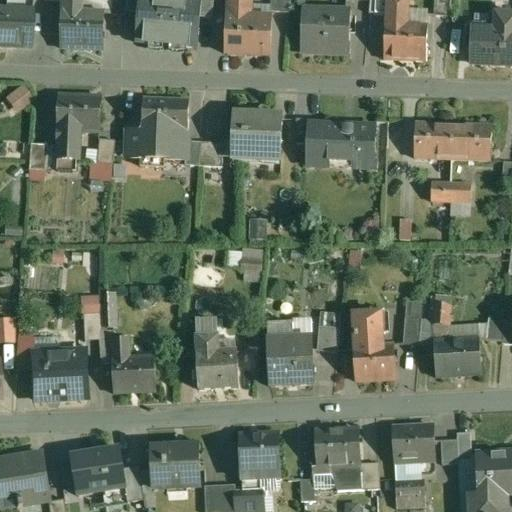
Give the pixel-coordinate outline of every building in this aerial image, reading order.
[(31,0),(6,0),(6,13),(0,12),(0,47),(30,49),(31,0)] [(64,0),(65,3),(64,13),(62,50),(103,52),(104,15),(83,14),(83,0),(64,0)] [(128,0),(111,0),(111,16),(127,17),(128,0)] [(163,0),(146,0),(146,17),(144,53),(184,54),(185,19),(174,18),(163,18),(163,0)] [(174,0),(163,0),(163,18),(174,18),(174,0)] [(212,0),(189,0),(189,11),(212,11),(212,0)] [(250,0),(230,0),(230,21),(250,22),(250,0)] [(277,0),(277,11),(295,12),(295,0),(277,0)] [(411,2),(391,1),(390,27),(410,28),(411,2)] [(351,12),(303,11),(301,54),(348,55),(348,34),(350,34),(351,12)] [(511,15),(496,15),(495,33),(473,32),(472,65),(511,66),(511,15)] [(230,21),(229,21),(227,57),(269,59),(270,22),(250,22),(230,21)] [(390,27),(388,27),(386,62),(427,64),(429,29),(410,28),(390,27)] [(11,95),(19,112),(39,104),(31,86),(11,95)] [(103,101),(61,99),(59,134),(78,135),(101,136),(103,101)] [(182,102),(145,100),(144,133),(129,132),(128,156),(142,156),(142,169),(165,169),(165,157),(187,158),(189,158),(189,143),(190,102),(182,102)] [(283,119),(235,117),(234,142),(223,141),(223,145),(224,145),(224,158),(282,161),(283,119)] [(316,121),(298,121),(297,145),(309,145),(309,126),(315,126),(316,121)] [(315,126),(309,126),(309,145),(308,167),(375,170),(377,129),(315,126)] [(493,128),(418,126),(416,160),(492,163),(493,128)] [(78,135),(60,134),(59,153),(77,154),(78,135)] [(116,144),(100,142),(98,166),(114,168),(116,144)] [(202,144),(189,143),(189,158),(187,158),(186,167),(200,168),(202,144)] [(223,145),(202,144),(200,168),(223,169),(224,158),(224,145),(223,145)] [(49,148),(33,146),(31,171),(47,173),(49,148)] [(77,154),(59,153),(58,174),(77,174),(77,154)] [(511,164),(506,164),(503,187),(511,187),(511,164)] [(453,186),(434,185),(433,204),(452,205),(453,186)] [(474,187),(453,186),(452,205),(473,205),(474,187)] [(271,238),(271,221),(254,220),(254,238),(271,238)] [(247,265),(269,264),(268,250),(246,252),(247,265)] [(245,267),(244,252),(232,253),(234,268),(245,267)] [(247,281),(265,282),(266,267),(247,266),(247,281)] [(107,341),(105,296),(89,297),(91,342),(107,341)] [(424,306),(408,304),(407,320),(422,322),(424,306)] [(384,347),(382,315),(354,316),(356,348),(358,383),(396,381),(394,346),(384,347)] [(0,345),(22,344),(20,319),(0,320),(0,345)] [(407,320),(406,320),(404,346),(420,348),(423,322),(422,322),(407,320)] [(219,338),(200,339),(201,356),(220,355),(219,338)] [(482,341),(435,344),(437,380),(484,377),(482,341)] [(313,352),(270,354),(272,389),(314,387),(313,352)] [(87,353),(33,356),(34,367),(31,367),(33,400),(89,398),(87,353)] [(201,356),(199,357),(200,392),(240,390),(238,355),(220,355),(201,356)] [(155,358),(113,361),(115,395),(157,393),(155,358)] [(435,428),(394,430),(396,464),(436,462),(435,428)] [(360,432),(317,434),(317,444),(311,444),(312,469),(313,469),(314,481),(315,481),(315,469),(330,469),(339,493),(363,492),(362,466),(360,432)] [(473,460),(472,434),(458,435),(458,442),(459,460),(473,460)] [(279,436),(241,438),(243,482),(262,481),(263,491),(265,491),(265,493),(278,492),(281,489),(281,480),(282,480),(279,436)] [(458,442),(442,442),(443,466),(459,466),(459,460),(458,442)] [(200,448),(152,450),(153,472),(154,491),(155,491),(202,488),(200,448)] [(102,456),(75,460),(75,458),(73,459),(77,485),(79,497),(127,490),(121,451),(102,454),(102,456)] [(511,454),(478,456),(480,495),(473,496),(473,511),(501,511),(501,494),(511,493),(511,454)] [(43,456),(13,460),(14,463),(0,465),(0,509),(17,506),(17,511),(21,510),(20,501),(50,496),(43,456)] [(73,459),(59,461),(63,487),(77,485),(73,459)] [(380,465),(362,466),(363,492),(381,491),(380,465)] [(153,472),(141,473),(146,496),(155,496),(155,491),(154,491),(153,472)] [(262,481),(243,482),(243,492),(236,492),(237,511),(265,511),(265,500),(267,500),(267,497),(265,497),(265,493),(265,491),(263,491),(262,481)] [(316,503),(315,481),(314,481),(301,481),(302,503),(316,503)] [(224,511),(223,487),(206,488),(206,511),(224,511)] [(236,487),(223,487),(224,511),(237,511),(236,492),(236,487)] [(403,490),(403,510),(434,510),(434,490),(403,490)] [(67,511),(66,501),(49,504),(50,511),(67,511)]
